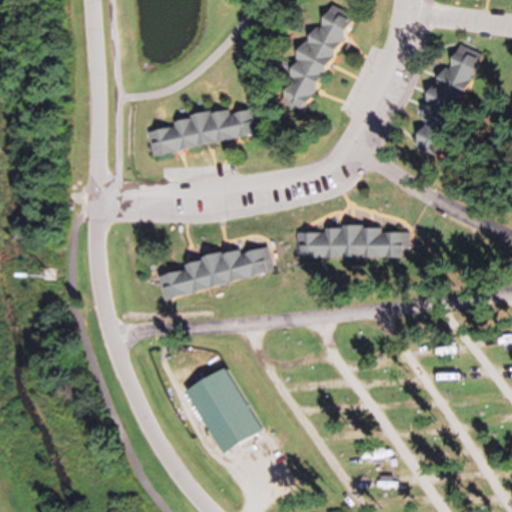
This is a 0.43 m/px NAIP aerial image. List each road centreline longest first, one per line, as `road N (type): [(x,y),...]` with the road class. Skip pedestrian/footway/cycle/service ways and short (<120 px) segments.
road 1 (residential): [(92,0),(100,307),(155,442),(207,511)]
road 2 (residential): [(95,192),(219,189),(321,169),(345,148),(383,76),(402,0)]
